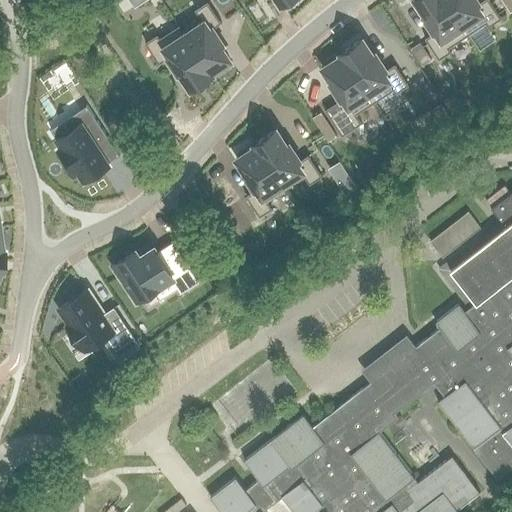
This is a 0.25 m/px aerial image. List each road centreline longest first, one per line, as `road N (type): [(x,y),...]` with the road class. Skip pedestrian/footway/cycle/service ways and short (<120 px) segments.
road 1 (unclassified): [(0,458),(18,444),(109,452),(488,162)]
road 2 (residential): [(350,0),(276,60),(161,187),(119,219),(31,264)]
road 3 (residential): [(31,264),(14,108),(24,42),(10,0)]
